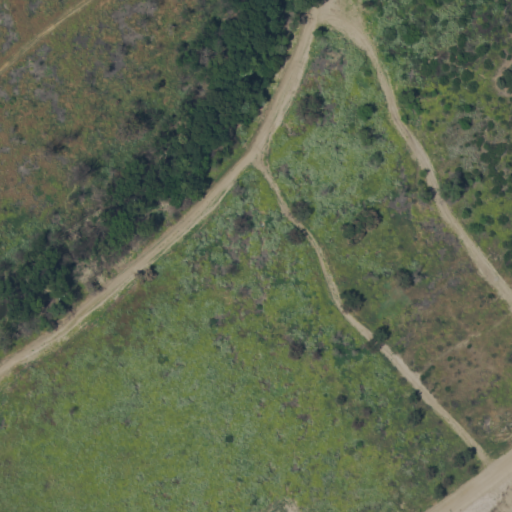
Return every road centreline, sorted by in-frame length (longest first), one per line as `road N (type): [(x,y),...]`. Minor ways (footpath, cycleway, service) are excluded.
road 1 (track): [(313,0),(249,152),(167,238),(0,367),(496,472),(511,458)]
road 2 (track): [(249,152),(316,247),(336,304),(496,472)]
road 3 (track): [(511,313),(409,375)]
